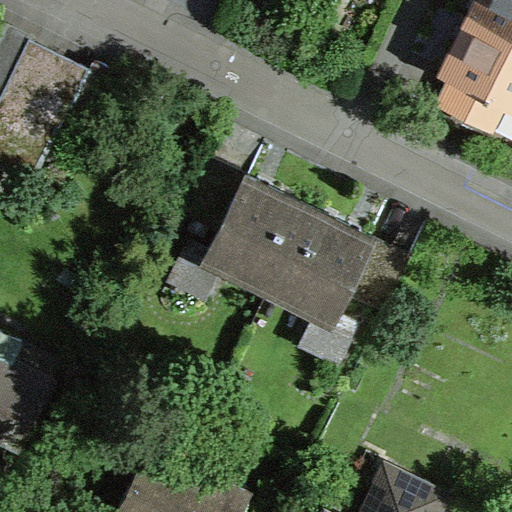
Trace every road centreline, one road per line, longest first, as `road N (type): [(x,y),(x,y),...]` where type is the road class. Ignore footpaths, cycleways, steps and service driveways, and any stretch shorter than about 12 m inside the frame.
road 1 (residential): [(362,133),(102,0)]
road 2 (residential): [(511,210),(362,133)]
road 3 (residential): [(362,133),(423,0)]
